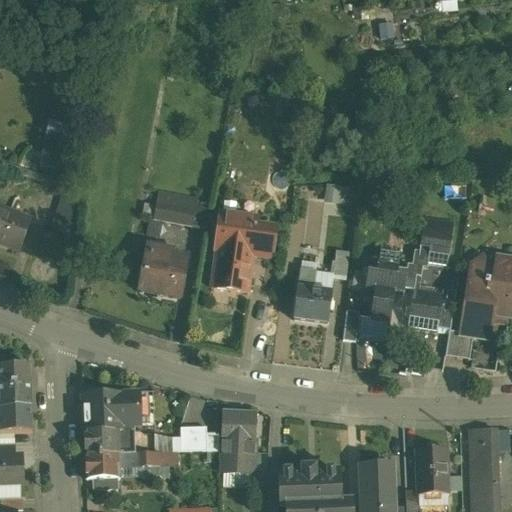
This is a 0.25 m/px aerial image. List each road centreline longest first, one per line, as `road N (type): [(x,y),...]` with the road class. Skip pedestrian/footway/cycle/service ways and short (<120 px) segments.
road 1 (residential): [(52,333),(208,384),(279,398),(511,404)]
road 2 (residential): [(52,333),(60,511)]
